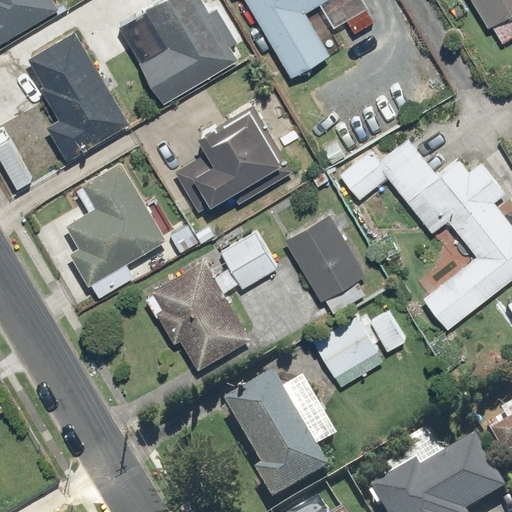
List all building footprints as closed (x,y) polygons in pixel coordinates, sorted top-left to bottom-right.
[(0,0),(0,40),(7,36),(12,34),(19,30),(61,5),(57,0),(0,0)] [(164,97),(195,80),(196,82),(240,55),(218,15),(216,16),(205,0),(160,0),(150,7),(171,41),(142,57),(164,97)] [(255,0),(292,70),(331,50),(308,6),(317,0),(255,0)] [(511,0),(471,0),(486,25),(511,9),(511,0)] [(70,156),(85,146),(86,148),(134,118),(112,81),(111,82),(76,26),(28,55),(63,110),(48,119),(70,156)] [(204,126),(214,143),(178,166),(205,209),(290,155),(263,112),(261,113),(253,98),(204,126)] [(418,149),(407,135),(380,155),(371,145),(341,170),(351,181),(350,181),(361,195),(362,194),(363,195),(391,172),(437,234),(453,222),(477,253),(443,280),(468,312),(511,278),(511,218),(463,156),(437,176),(418,149)] [(67,220),(80,241),(74,245),(92,279),(155,245),(155,244),(170,235),(125,157),(85,180),(98,201),(67,220)] [(330,209),(288,234),(324,295),(366,270),(330,209)] [(171,232),(184,251),(201,239),(189,221),(171,232)] [(227,247),(248,282),(277,265),(255,230),(227,247)] [(201,357),(250,329),(208,257),(159,285),(201,357)] [(315,334),(342,382),(387,357),(360,309),(315,334)] [(330,468),(277,376),(229,403),(281,495),(330,468)] [(511,421),(493,432),(510,463),(511,461),(511,421)] [(470,511),(506,492),(475,437),(423,466),(421,463),(376,490),(389,511),(470,511)]
